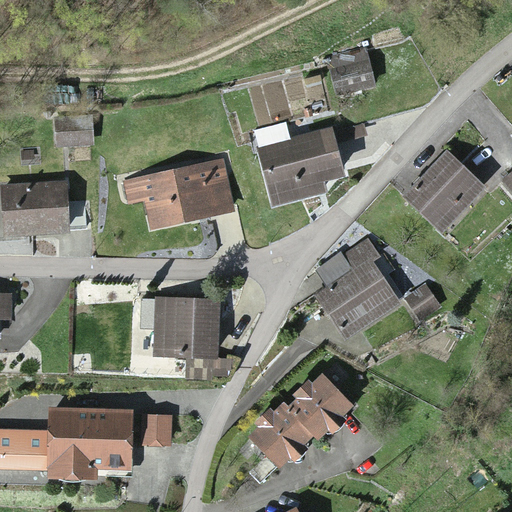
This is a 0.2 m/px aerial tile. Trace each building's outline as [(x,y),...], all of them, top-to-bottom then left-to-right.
[(370,57),(332,68),(339,91),(377,80),(370,57)] [(58,118),(59,149),(89,148),(89,117),(58,118)] [(328,125),(259,144),(272,194),(324,180),(321,171),(340,166),(328,125)] [(444,150),(406,190),(442,225),(481,186),(444,150)] [(148,194),(153,218),(230,202),(222,161),(128,180),(132,198),(148,194)] [(511,171),(503,179),(511,189),(511,171)] [(66,182),(3,184),(4,227),(68,224),(66,182)] [(320,292),(344,330),(398,296),(364,243),(347,254),(356,269),(320,292)] [(423,284),(408,296),(422,315),(438,303),(423,284)] [(145,354),(204,359),(208,304),(140,298),(138,318),(148,318),(145,354)] [(258,424),(249,432),(270,457),(339,400),(318,375),(312,380),(309,377),(293,390),(296,393),(275,410),(272,407),(255,421),(258,424)] [(122,469),(125,412),(43,408),(40,475),(84,477),(84,467),(122,469)] [(163,444),(163,416),(138,416),(138,444),(163,444)]
